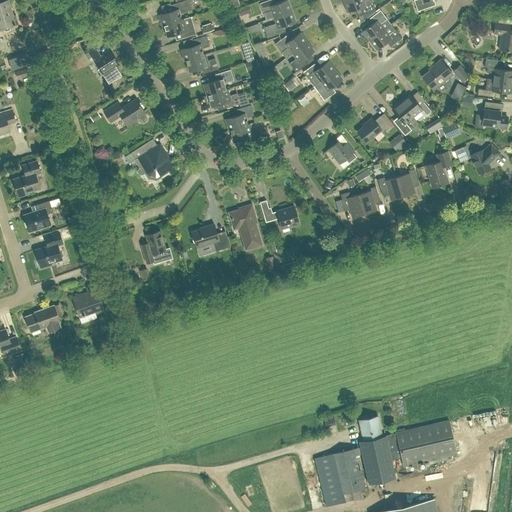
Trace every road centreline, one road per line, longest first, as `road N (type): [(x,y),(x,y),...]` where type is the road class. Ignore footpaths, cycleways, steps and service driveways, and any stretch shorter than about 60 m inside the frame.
road 1 (residential): [(286,150),(348,231),(511,181)]
road 2 (residential): [(88,2),(129,44),(205,160)]
road 3 (track): [(367,500),(474,467),(481,441),(511,434)]
